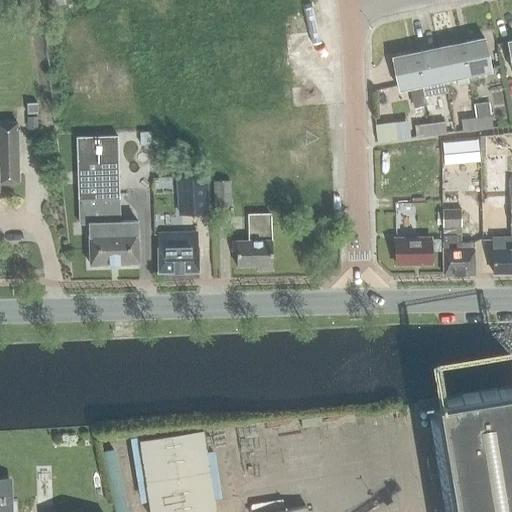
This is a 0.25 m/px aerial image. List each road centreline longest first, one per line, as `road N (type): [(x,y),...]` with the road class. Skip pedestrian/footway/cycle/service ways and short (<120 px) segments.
road 1 (tertiary): [(0,313),(360,301)]
road 2 (residential): [(360,301),(349,14)]
road 3 (tertiary): [(360,301),(511,300)]
